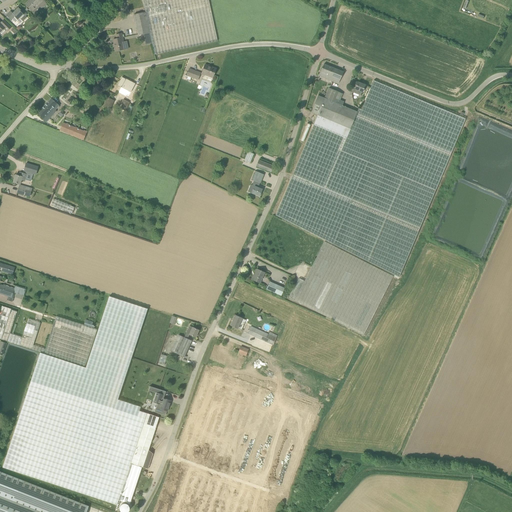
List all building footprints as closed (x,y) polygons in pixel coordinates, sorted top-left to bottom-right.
[(45,6),(47,4),(44,1),(43,0),(31,0),(26,5),(31,11),(38,4),(39,6),(42,3),(45,6)] [(217,41),(208,0),(142,0),(145,12),(150,33),(144,34),(145,41),(144,42),(145,46),(152,44),(155,55),(217,41)] [(6,16),(11,21),(14,18),(18,21),(20,19),(23,22),(27,18),(26,17),(27,15),(22,9),(21,10),(18,8),(13,13),(10,11),(6,16)] [(138,35),(144,34),(150,33),(145,12),(134,15),(138,35)] [(0,32),(4,28),(8,31),(11,28),(4,20),(1,23),(0,21),(0,32)] [(113,40),(115,52),(124,50),(122,42),(123,42),(122,34),(116,35),(117,39),(113,40)] [(325,78),(338,84),(340,80),(343,72),(323,64),(320,73),(326,75),(325,78)] [(205,65),(201,74),(205,76),(205,74),(213,77),(216,69),(205,65)] [(198,80),(200,73),(189,69),(187,76),(198,80)] [(126,79),(122,77),(117,86),(121,88),(121,87),(129,92),(133,84),(125,80),(126,79)] [(358,109),(357,112),(350,129),(341,150),(436,190),(465,119),(457,116),(433,106),(373,81),(361,110),(358,109)] [(357,83),(353,81),(351,86),(354,87),(352,92),(360,96),(361,95),(362,92),(362,93),(365,86),(358,83),(357,83)] [(317,115),(350,129),(357,112),(342,106),(343,102),(340,100),(342,94),(329,88),(324,99),(318,96),(311,113),(317,115)] [(109,98),(104,107),(109,110),(114,100),(109,98)] [(51,99),(37,114),(46,122),(56,111),(53,109),(57,104),(51,99)] [(118,112),(124,115),(130,102),(123,99),(118,112)] [(317,115),(300,156),(276,215),(289,222),(318,236),(399,278),(416,235),(436,190),(341,150),(350,129),(317,115)] [(60,130),(66,133),(69,125),(63,123),(60,130)] [(66,133),(75,136),(78,129),(69,125),(66,133)] [(84,140),(87,132),(78,129),(75,136),(84,140)] [(244,161),(250,163),(254,153),(248,151),(244,161)] [(273,166),(259,160),(256,166),(271,172),(273,166)] [(23,171),(35,175),(38,166),(26,163),(23,171)] [(264,175),(255,171),(252,180),(254,181),(252,186),(254,187),(251,193),(259,197),(262,189),(258,188),(264,175)] [(15,175),(13,183),(20,185),(21,180),(25,181),(27,175),(20,173),(19,176),(15,175)] [(17,193),(25,195),(26,190),(19,187),(17,193)] [(54,198),(51,205),(72,213),(75,207),(54,198)] [(324,242),(305,281),(299,278),(289,298),(295,301),(363,335),(393,276),(324,242)] [(13,274),(14,269),(15,268),(0,264),(0,270),(2,271),(13,274)] [(84,325),(56,316),(67,282),(24,268),(11,309),(1,340),(44,353),(85,366),(94,337),(97,329),(94,329),(95,326),(92,326),(93,322),(86,320),(84,325)] [(265,273),(257,269),(254,276),(253,276),(251,279),(260,283),(265,273)] [(281,296),(284,288),(270,282),(266,289),(281,296)] [(0,285),(0,294),(12,298),(15,289),(0,285)] [(109,297),(85,368),(40,353),(3,467),(117,505),(118,500),(130,504),(142,467),(131,464),(147,414),(139,411),(170,317),(109,297)] [(0,339),(1,340),(11,309),(2,306),(0,312),(0,339)] [(235,315),(231,326),(237,329),(242,319),(235,315)] [(276,338),(251,327),(248,334),(273,345),(276,338)] [(184,337),(187,339),(189,335),(196,338),(199,330),(192,328),(190,332),(187,331),(184,337)] [(184,357),(192,341),(187,339),(184,337),(178,335),(176,340),(182,343),(177,354),(184,357)] [(241,347),(238,353),(246,356),(249,350),(241,347)] [(201,381),(199,387),(203,387),(206,388),(206,386),(202,386),(202,382),(203,380),(213,380),(211,379),(221,380),(221,371),(215,369),(206,366),(202,378),(201,382),(201,381)] [(164,410),(167,411),(171,401),(163,398),(162,398),(162,395),(157,393),(154,402),(158,404),(156,409),(163,411),(164,410)] [(159,418),(147,414),(131,464),(142,467),(148,469),(153,454),(148,450),(159,418)] [(0,511),(70,511),(0,484),(0,511)]
